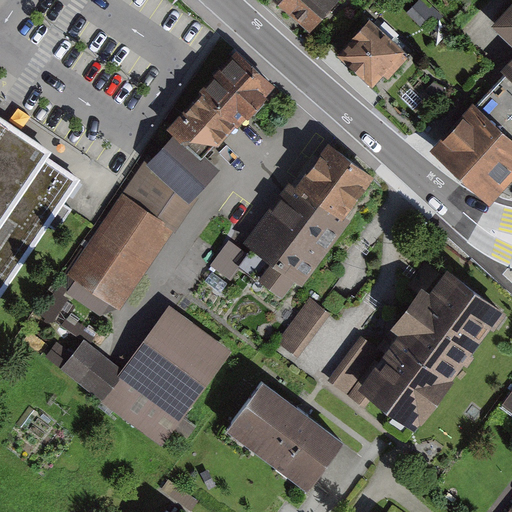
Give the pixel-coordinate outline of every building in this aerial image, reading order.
[(278,0),(312,29),(337,0),(278,0)] [(511,66),(471,110),(476,115),(459,133),(443,150),(489,191),(511,166),(511,12),(500,26),(511,37),(511,66)] [(411,56),(373,20),(341,54),(379,89),(411,56)] [(289,91),(254,59),(187,132),(161,162),(211,207),(241,174),(225,160),(289,91)] [(0,321),(91,185),(0,125),(0,342),(7,332),(0,327),(0,321)] [(371,176),(331,146),(250,254),(231,240),(213,263),(231,278),(241,266),(281,296),(371,176)] [(188,199),(153,174),(71,286),(118,320),(181,233),(169,225),(188,199)] [(434,302),(418,290),(388,331),(398,338),(360,390),(414,428),(499,309),(453,276),(434,302)] [(305,360),(335,313),(310,297),(280,345),(305,360)] [(135,375),(96,348),(75,379),(177,449),(238,360),(175,317),(135,375)] [(63,368),(74,351),(59,341),(48,358),(63,368)] [(366,444),(286,383),(250,430),(330,490),(366,444)]
